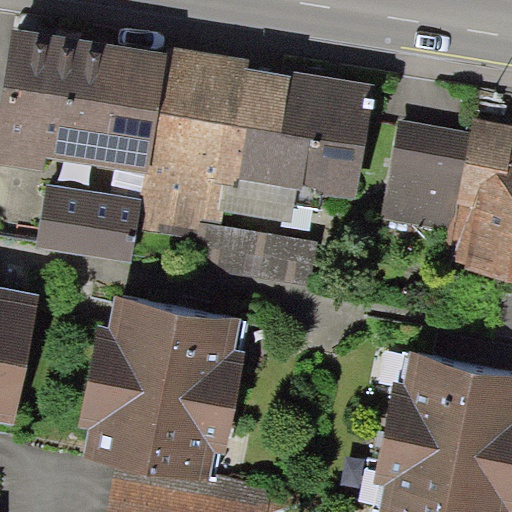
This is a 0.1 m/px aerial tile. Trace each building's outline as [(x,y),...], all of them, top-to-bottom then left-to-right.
[(40,146),(144,163),(162,59),(12,34),(0,108),(0,154),(37,161),(40,146)] [(364,92),(162,59),(144,163),(134,204),(132,223),(197,234),(192,267),(291,283),(298,241),(215,227),(220,196),(286,207),(287,201),(315,206),(319,181),(349,186),(364,92)] [(460,190),(486,195),(475,256),(511,263),(511,128),(473,121),(460,190)] [(463,138),(400,124),(380,215),(442,229),(463,138)] [(126,258),(132,223),(134,204),(43,189),(34,243),(126,258)] [(511,294),(495,291),(488,331),(511,335),(511,294)] [(0,412),(6,414),(29,300),(0,293),(0,412)] [(196,477),(204,441),(218,444),(235,358),(221,355),(228,319),(119,297),(111,333),(97,331),(80,416),(94,419),(87,455),(119,462),(196,477)] [(384,511),(496,511),(499,497),(511,499),(511,372),(414,353),(407,390),(393,387),(376,472),(390,475),(383,511),(384,511)] [(119,462),(108,511),(293,511),(296,497),(196,477),(119,462)]
